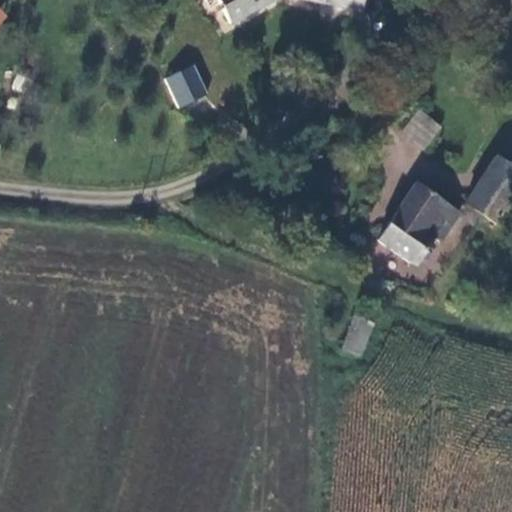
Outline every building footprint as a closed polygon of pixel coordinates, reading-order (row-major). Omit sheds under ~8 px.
[(360,0),(214,0),(227,24),(272,0),(292,0),(357,14),(358,12),(360,0)] [(360,0),(358,12),(368,14),(370,0),(360,0)] [(195,64),(163,78),(177,108),(208,94),(195,64)] [(400,131),(424,149),(439,129),(415,111),(400,131)] [(501,222),(511,205),(511,169),(497,161),(467,204),(490,217),(501,222)] [(443,245),(459,218),(415,184),(378,238),(419,267),(436,241),(443,245)] [(467,204),(459,218),(481,231),(490,217),(467,204)] [(374,325),(356,318),(345,349),(363,356),(374,325)]
